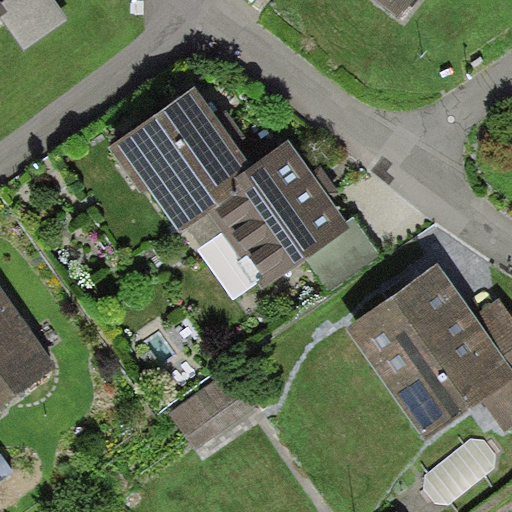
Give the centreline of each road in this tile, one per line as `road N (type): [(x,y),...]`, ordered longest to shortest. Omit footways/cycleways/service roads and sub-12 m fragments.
road 1 (residential): [(200,0),(415,164)]
road 2 (residential): [(200,0),(153,52),(0,162)]
road 3 (residential): [(415,164),(470,103),(511,75)]
